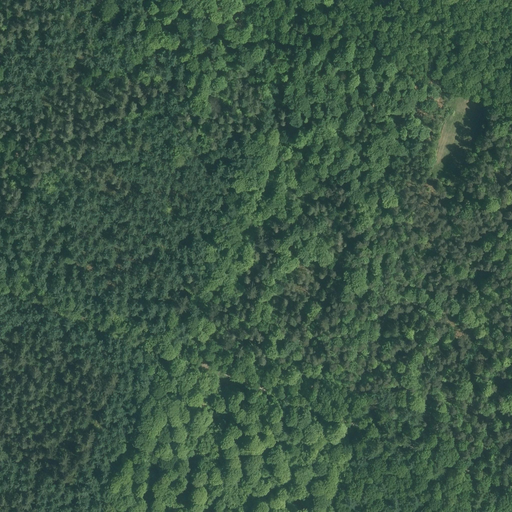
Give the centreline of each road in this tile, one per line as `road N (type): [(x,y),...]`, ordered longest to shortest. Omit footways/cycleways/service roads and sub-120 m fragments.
road 1 (track): [(511,487),(167,351)]
road 2 (track): [(167,351),(0,282)]
road 3 (track): [(103,511),(167,351)]
